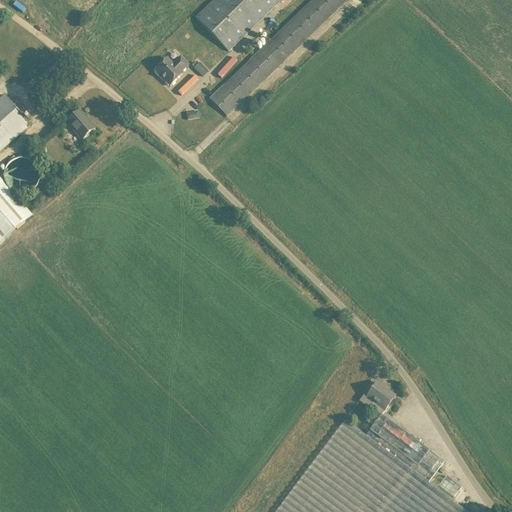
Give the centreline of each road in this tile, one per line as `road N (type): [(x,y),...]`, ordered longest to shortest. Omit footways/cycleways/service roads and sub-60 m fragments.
road 1 (unclassified): [(497,511),(374,337),(97,79),(0,7)]
road 2 (track): [(200,172),(385,0)]
